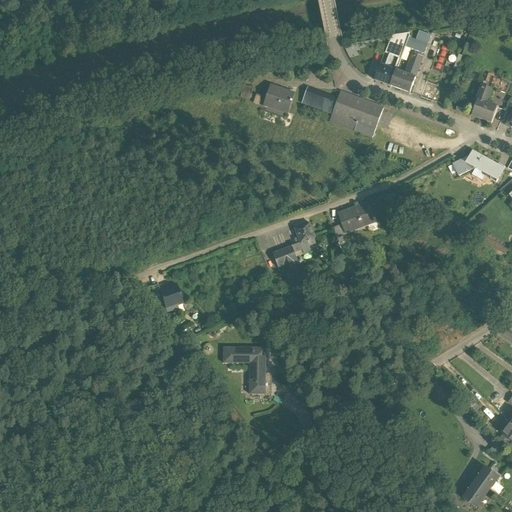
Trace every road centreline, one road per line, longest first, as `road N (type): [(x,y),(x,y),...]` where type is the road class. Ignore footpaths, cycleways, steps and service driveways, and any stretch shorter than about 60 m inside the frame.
road 1 (residential): [(128,282),(407,178),(480,137)]
road 2 (unclassified): [(511,307),(203,511)]
road 3 (residential): [(480,137),(359,80),(336,51),(325,0)]
